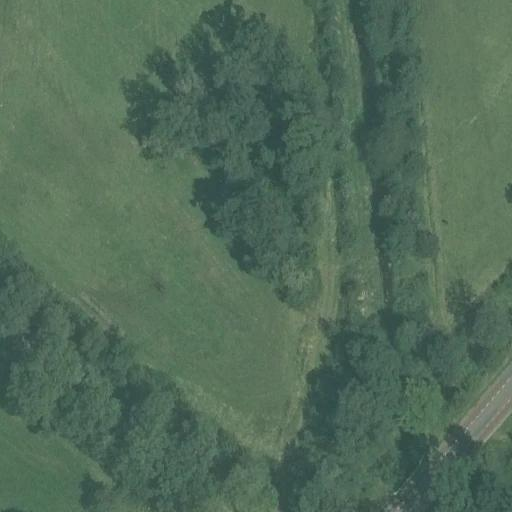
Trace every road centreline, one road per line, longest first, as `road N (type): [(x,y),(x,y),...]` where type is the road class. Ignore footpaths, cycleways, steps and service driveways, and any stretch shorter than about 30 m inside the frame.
road 1 (track): [(307,61),(324,346),(304,439),(270,511)]
road 2 (unclassified): [(220,511),(0,324)]
road 3 (secondary): [(406,511),(511,391)]
